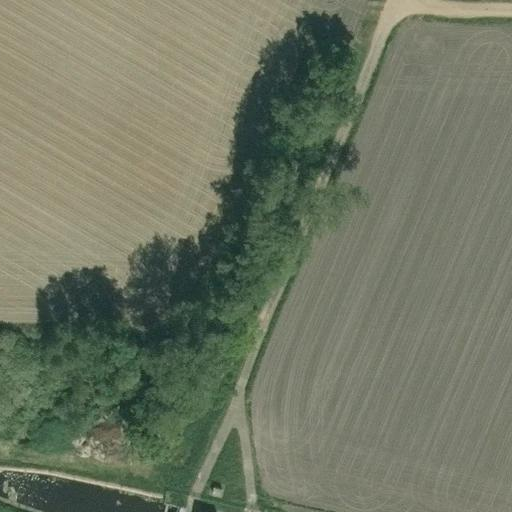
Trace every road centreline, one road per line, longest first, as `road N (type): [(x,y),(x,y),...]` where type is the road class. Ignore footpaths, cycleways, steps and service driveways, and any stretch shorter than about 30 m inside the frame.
road 1 (unclassified): [(233,414),(254,337),(389,6)]
road 2 (track): [(164,429),(254,337)]
road 3 (unclassified): [(511,11),(389,6)]
